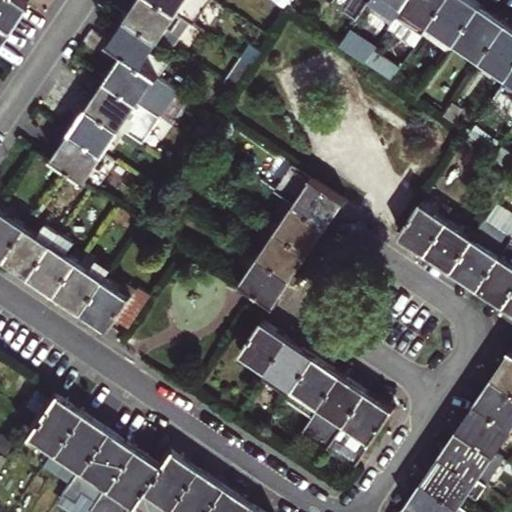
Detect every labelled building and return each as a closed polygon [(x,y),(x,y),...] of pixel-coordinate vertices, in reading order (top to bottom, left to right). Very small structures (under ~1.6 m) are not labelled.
[(0,0),(0,20),(8,26),(26,0),(0,0)] [(144,0),(136,0),(121,22),(152,44),(170,18),(144,0)] [(144,0),(170,18),(182,0),(144,0)] [(434,20),(446,0),(409,0),(408,2),(400,14),(426,31),(434,20)] [(459,37),(483,1),(481,0),(446,0),(434,20),(459,37)] [(485,54),(510,19),(483,1),(459,37),(485,54)] [(511,71),(511,69),(511,20),(510,19),(485,54),(511,71)] [(0,38),(8,26),(0,20),(0,38)] [(121,22),(103,48),(119,59),(134,70),(152,44),(121,22)] [(134,70),(119,59),(101,85),(132,106),(149,80),(134,70)] [(511,89),(511,69),(511,71),(503,83),(511,89)] [(132,106),(101,85),(83,112),(114,133),(132,106)] [(114,133),(83,112),(65,138),(96,159),(114,133)] [(96,159),(65,138),(47,164),(90,194),(108,167),(96,159)] [(300,200),(330,221),(348,194),(317,173),(300,200)] [(425,197),(404,228),(430,246),(451,215),(425,197)] [(283,226),(313,246),(330,221),(300,200),(283,226)] [(0,208),(0,246),(9,253),(29,223),(2,205),(0,208)] [(451,215),(430,246),(456,263),(477,233),(451,215)] [(9,253),(35,270),(63,227),(51,219),(42,232),(29,223),(9,253)] [(477,233),(456,263),(482,280),(511,237),(486,220),(477,233)] [(265,252),(296,272),(313,246),(283,226),(265,252)] [(35,270),(61,288),(80,258),(67,249),(76,236),(63,227),(35,270)] [(511,237),(482,280),(508,298),(511,291),(511,237)] [(246,280),(277,300),(296,272),(265,252),(246,280)] [(61,288),(87,305),(107,276),(80,258),(61,288)] [(107,276),(87,305),(116,325),(120,318),(133,325),(154,293),(142,285),(135,295),(107,276)] [(272,364),(292,334),(266,316),(246,346),(272,364)] [(291,391),(318,352),(292,334),(272,364),(266,374),(291,391)] [(511,351),(499,372),(511,380),(511,351)] [(317,408),(344,369),(318,352),(291,391),(317,408)] [(340,430),(369,386),(344,369),(317,408),(305,426),(331,443),(340,430)] [(511,380),(499,372),(481,397),(511,417),(511,380)] [(367,448),(396,404),(369,386),(340,430),(367,448)] [(81,405),(55,387),(28,427),(55,445),(81,405)] [(511,428),(511,417),(481,397),(464,423),(499,447),(511,428)] [(107,423),(81,405),(55,445),(81,462),(107,423)] [(133,440),(107,423),(81,462),(107,479),(133,440)] [(499,447),(464,423),(446,449),(482,472),(491,479),(509,454),(499,447)] [(159,458),(133,440),(107,479),(90,504),(101,511),(122,511),(133,497),(159,458)] [(196,461),(169,443),(159,458),(133,497),(146,505),(144,508),(150,511),(161,511),(170,499),(196,461)] [(482,472),(446,449),(429,475),(464,499),(470,490),(480,496),(489,483),(479,476),(482,472)] [(197,511),(221,478),(196,461),(170,499),(189,511),(197,511)] [(464,499),(429,475),(410,502),(424,511),(473,511),(476,507),(464,499)] [(235,511),(247,495),(221,478),(197,511),(235,511)] [(272,511),(247,495),(235,511),(272,511)]
